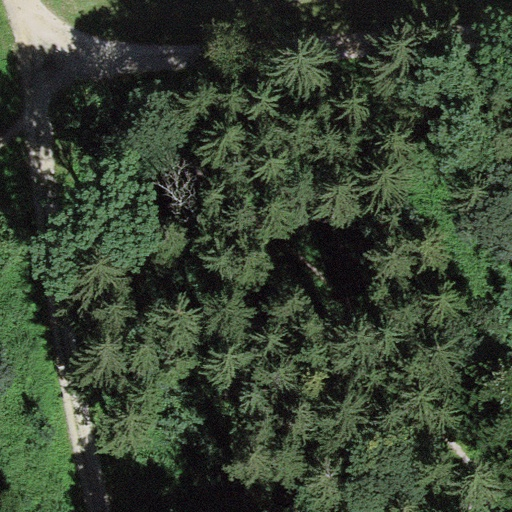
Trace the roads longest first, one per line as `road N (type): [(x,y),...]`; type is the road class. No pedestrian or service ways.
road 1 (track): [(511,35),(151,61),(24,40)]
road 2 (track): [(24,40),(75,457),(91,511)]
